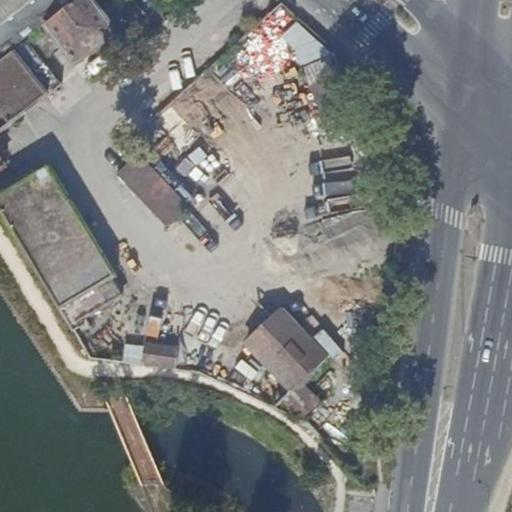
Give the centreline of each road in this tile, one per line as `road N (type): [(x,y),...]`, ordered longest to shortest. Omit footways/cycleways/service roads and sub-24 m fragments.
road 1 (unknown): [(233,0),(145,74),(105,124),(106,154),(158,239),(213,277),(261,253),(293,203),(294,84)]
road 2 (primary): [(458,117),(407,511)]
road 3 (primary): [(337,0),(458,117)]
road 4 (track): [(172,511),(106,369)]
road 5 (primary): [(490,396),(511,261)]
